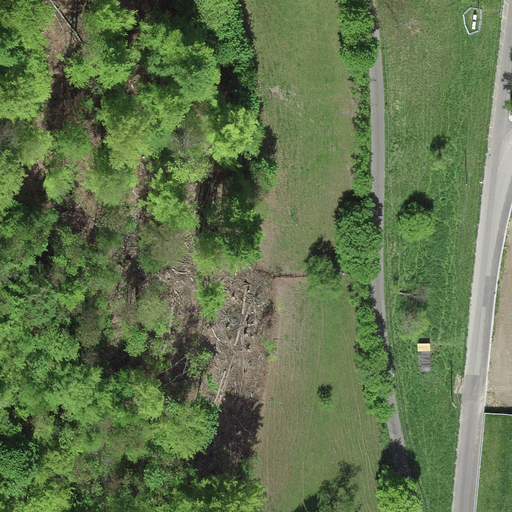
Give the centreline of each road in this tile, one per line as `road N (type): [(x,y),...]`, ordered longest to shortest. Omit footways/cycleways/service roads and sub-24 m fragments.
road 1 (unclassified): [(367,0),(376,69),(380,324),(415,511)]
road 2 (unclassified): [(462,511),(501,183)]
road 3 (residential): [(501,183),(511,34)]
